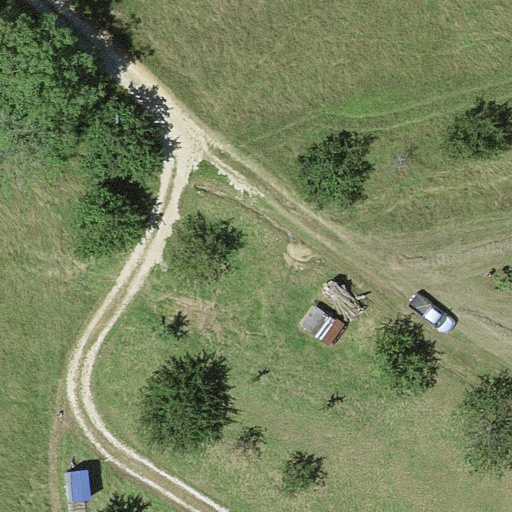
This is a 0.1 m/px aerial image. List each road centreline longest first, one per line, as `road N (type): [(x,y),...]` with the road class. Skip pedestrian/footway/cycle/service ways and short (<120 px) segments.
road 1 (track): [(41,0),(195,141),(82,378),(123,467),(192,511)]
road 2 (track): [(195,141),(511,390)]
